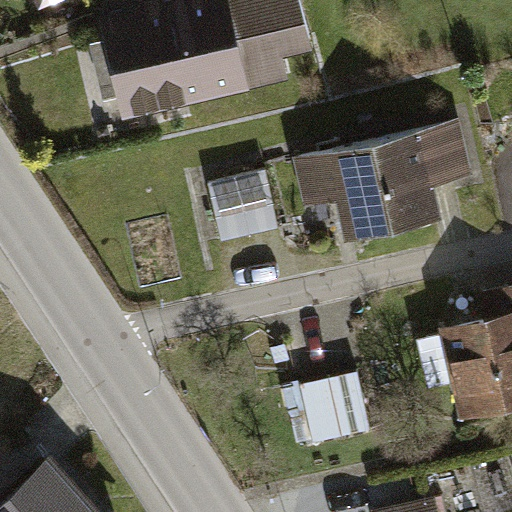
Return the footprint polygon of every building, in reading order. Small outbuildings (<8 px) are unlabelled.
[(299,0),(208,0),(106,25),(132,131),(321,85),(299,0)] [(464,128),(300,163),(312,219),(343,212),(353,261),(441,242),(430,190),(475,180),(464,128)] [(511,292),(482,299),(488,325),(445,335),(468,432),(511,421),(511,292)] [(367,383),(307,391),(315,450),(375,441),(367,383)] [(103,511),(59,463),(4,511),(103,511)]
